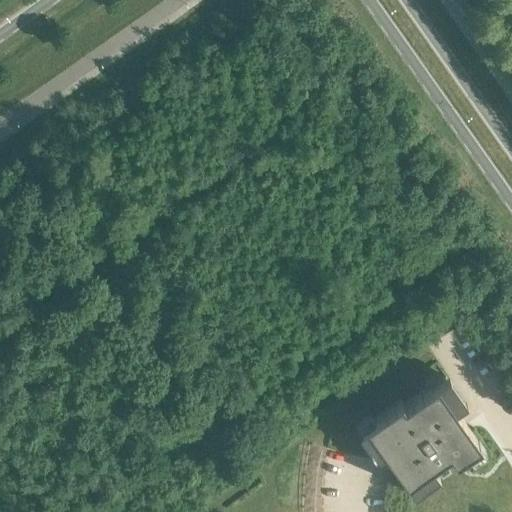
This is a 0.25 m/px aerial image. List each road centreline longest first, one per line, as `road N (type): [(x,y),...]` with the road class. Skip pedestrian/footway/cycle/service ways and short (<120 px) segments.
road 1 (tertiary): [(367,0),(511,203)]
road 2 (unknown): [(511,425),(460,358),(424,366),(338,429)]
road 3 (tertiary): [(511,150),(405,0)]
